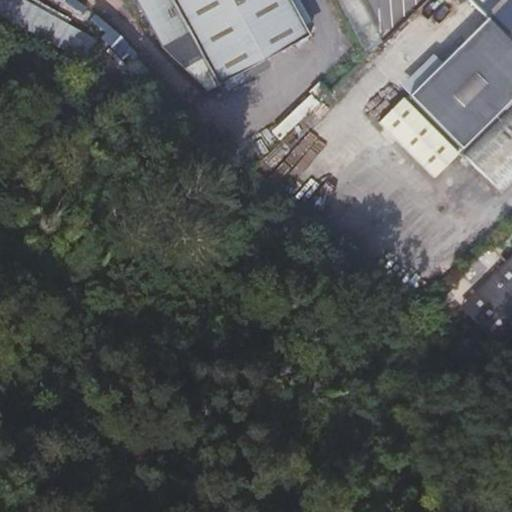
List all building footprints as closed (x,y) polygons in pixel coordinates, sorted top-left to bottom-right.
[(290,0),(171,0),(221,90),(222,91),(283,56),(313,41),(290,0)] [(511,196),(511,194),(511,0),(472,0),(496,24),(450,68),(443,61),(410,94),(439,122),(511,196)] [(430,53),(400,85),(406,91),(436,59),(430,53)] [(374,120),(431,178),(457,152),(383,78),(362,99),(378,115),(374,120)] [(511,270),(474,308),(469,313),(508,353),(511,348),(511,270)]
